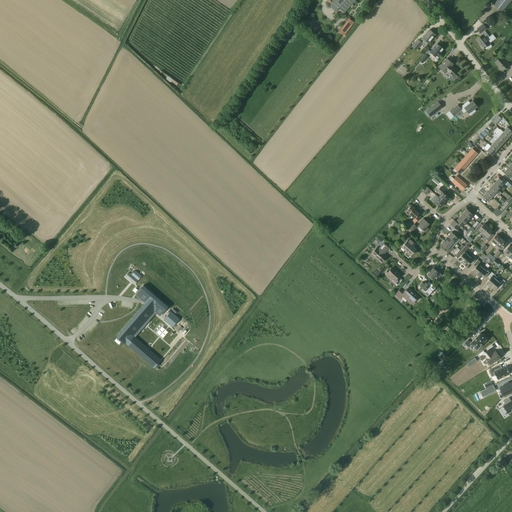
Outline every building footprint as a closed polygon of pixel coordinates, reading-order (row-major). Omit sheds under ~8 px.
[(334,0),(330,6),(336,11),(339,8),(344,13),(355,0),(334,0)] [(502,12),(511,0),(497,0),(493,5),(502,12)] [(344,36),(354,22),(349,18),(338,32),(344,36)] [(481,34),(487,29),(486,27),(488,25),(486,22),(483,24),(477,29),(481,34)] [(428,43),(435,35),(429,30),(422,38),(428,43)] [(487,46),(488,48),(489,48),(491,47),(491,46),(489,43),(492,41),(496,38),(492,34),(489,37),(486,40),(482,35),(477,39),(480,43),(484,48),(487,46)] [(416,42),(412,47),(416,50),(422,43),(420,41),(418,40),(416,42)] [(443,54),(441,52),(444,49),(437,44),(430,52),(435,57),(436,55),(439,58),(443,54)] [(425,54),(419,60),(419,61),(421,63),(422,62),(428,56),(425,54)] [(502,70),(509,65),(504,59),(505,58),(503,55),(495,62),(502,70)] [(457,70),(452,65),(453,64),(447,59),(439,68),(445,73),(446,72),(452,76),(457,70)] [(468,101),(460,108),(462,110),(463,113),(466,111),(470,115),(475,111),(474,109),(477,107),(473,101),(470,103),(468,101)] [(438,102),(426,111),(430,117),(442,107),(438,102)] [(458,105),(446,114),(450,119),(462,110),(460,108),(458,105)] [(507,127),(503,132),(509,137),(511,133),(511,131),(511,130),(511,129),(508,126),(507,127)] [(500,129),(496,134),(504,142),(509,137),(503,132),(500,129)] [(494,136),(492,139),(495,141),(500,147),(504,142),(496,134),(495,133),(493,136),(494,136)] [(489,141),(493,144),(491,146),(496,151),(500,147),(495,141),(492,139),(489,141)] [(496,151),(491,146),(487,151),(492,156),(496,151)] [(468,154),(473,159),(477,153),(472,149),(468,154)] [(463,159),(469,163),(473,159),(468,154),(463,159)] [(459,164),(464,168),(469,163),(463,159),(459,164)] [(456,172),(457,171),(460,174),(464,168),(459,164),(454,169),(453,170),(456,172)] [(511,172),(507,168),(503,173),(511,179),(511,177),(511,172)] [(450,180),(457,186),(462,180),(456,176),(454,179),(452,178),(450,180)] [(503,178),(501,180),(499,178),(494,183),(500,188),(503,190),(505,188),(502,186),(504,184),(506,185),(509,188),(511,185),(508,183),(503,178)] [(462,180),(457,186),(462,190),(467,185),(462,180)] [(501,193),(498,190),(500,188),(494,183),(490,188),(496,193),(496,192),(499,195),(501,193)] [(437,190),(441,194),(438,197),(444,202),(449,197),(445,195),(448,192),(441,186),(437,190)] [(496,193),(490,188),(486,192),(492,197),(496,193)] [(492,197),(486,192),(483,197),(488,202),(492,197)] [(444,202),(438,197),(434,202),(440,207),(444,202)] [(408,210),(406,213),(408,215),(409,214),(414,218),(411,221),(414,224),(420,217),(418,215),(419,213),(414,209),(415,208),(412,205),(408,210)] [(463,213),(469,219),(473,215),(468,210),(467,209),(463,213)] [(469,219),(463,213),(459,217),(466,223),(469,219)] [(466,223),(459,217),(456,221),(460,225),(462,227),(466,223)] [(424,219),(418,226),(420,227),(418,229),(418,230),(420,231),(421,231),(423,229),(426,232),(428,229),(426,227),(429,224),(424,219)] [(460,225),(456,221),(454,220),(450,224),(451,225),(456,230),(460,225)] [(480,223),(475,229),(476,230),(479,233),(481,231),(483,233),(483,234),(489,227),(484,223),(483,225),(480,223)] [(414,224),(408,230),(412,233),(417,227),(414,224)] [(483,233),(481,235),(486,239),(488,241),(493,235),(491,233),(493,231),(489,227),(483,234),(483,233)] [(398,232),(403,236),(406,233),(401,228),(400,228),(397,231),(398,231),(398,232)] [(452,232),(448,236),(454,242),(456,244),(460,240),(458,238),(452,232)] [(491,241),(490,243),(492,244),(493,242),(496,245),(502,239),(497,234),(491,240),(491,241)] [(454,242),(448,236),(444,240),(451,246),(454,242)] [(415,244),(409,239),(402,247),(407,251),(404,254),(408,258),(411,255),(416,249),(413,246),(415,244)] [(502,239),(496,245),(499,247),(501,249),(506,243),(502,239)] [(451,246),(444,240),(440,244),(447,250),(451,246)] [(377,248),(372,254),(381,263),(387,257),(384,254),(390,248),(384,243),(378,249),(377,248)] [(459,253),(462,255),(458,259),(462,263),(469,255),(466,253),(468,251),(466,250),(469,247),(467,245),(459,253)] [(511,246),(510,245),(503,252),(507,255),(505,257),(506,259),(511,252),(511,246)] [(474,257),(473,258),(469,255),(462,263),(466,266),(470,262),(472,264),(476,259),(474,257)] [(476,267),(472,271),(476,275),(483,267),(479,263),(480,262),(479,261),(478,260),(473,265),(476,267)] [(483,267),(476,275),(480,278),(482,276),(484,278),(490,271),(488,269),(484,266),(483,267)] [(401,281),(398,278),(400,275),(392,268),(389,271),(388,270),(385,273),(392,279),(390,281),(394,285),(395,284),(396,286),(401,281)] [(433,268),(428,274),(433,279),(437,275),(439,277),(441,275),(442,275),(444,273),(438,268),(436,271),(433,268)] [(487,277),(490,279),(486,283),(490,287),(497,279),(493,275),(494,274),(492,272),(487,277)] [(497,279),(490,287),(494,290),(498,286),(500,288),(504,283),(502,281),(500,279),(499,281),(497,279)] [(429,281),(427,283),(425,282),(424,284),(423,282),(420,286),(421,287),(419,289),(427,297),(436,287),(429,281)] [(144,305),(116,337),(117,337),(117,336),(126,344),(125,344),(126,345),(126,344),(154,368),(155,368),(154,367),(161,360),(133,336),(153,314),(152,313),(154,311),(159,315),(167,306),(168,307),(143,285),(143,286),(144,286),(136,295),(147,304),(145,306),(144,305)] [(399,300),(403,296),(412,304),(419,297),(409,288),(404,293),(400,289),(394,295),(399,300)] [(171,312),(164,320),(172,326),(178,319),(179,319),(180,319),(171,311),(170,312),(171,312)] [(467,340),(464,343),(469,348),(472,345),(476,349),(486,339),(480,333),(470,343),(467,340)] [(489,349),(483,354),(485,357),(489,364),(500,358),(496,351),(492,353),(489,349)] [(474,358),(466,364),(469,367),(477,361),(474,358)] [(500,365),(489,370),(491,377),(495,375),(497,380),(510,374),(506,366),(500,369),(498,366),(500,365)] [(504,385),(499,388),(503,396),(504,395),(505,396),(509,394),(508,393),(511,391),(511,381),(508,383),(508,382),(503,384),(504,385)] [(493,385),(480,391),(482,397),(495,391),(493,385)] [(506,404),(503,406),(508,414),(511,410),(511,400),(511,401),(509,397),(503,401),(506,404)] [(461,427),(467,421),(457,412),(452,419),(461,427)]
